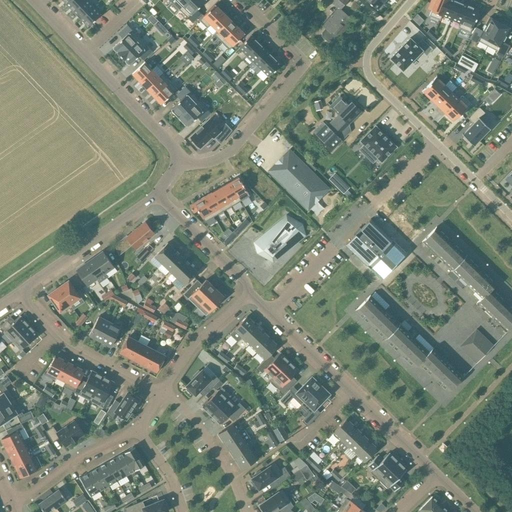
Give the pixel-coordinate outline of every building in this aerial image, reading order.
[(85,0),(70,0),(66,5),(73,12),(85,0)] [(93,7),(86,0),(85,0),(73,12),(80,20),(93,7)] [(169,0),(179,10),(189,0),(169,0)] [(205,0),(189,0),(179,10),(192,23),(201,14),(197,9),(205,0)] [(346,0),(329,0),(337,6),(321,24),(325,28),(322,32),(322,35),(328,40),(331,40),(335,36),(336,37),(352,19),(340,8),(346,0)] [(382,0),(365,0),(377,10),(378,9),(384,2),(382,0)] [(432,0),(429,8),(432,10),(429,16),(440,20),(442,16),(448,0),(432,0)] [(448,0),(442,16),(451,20),(459,2),(454,0),(448,0)] [(459,2),(451,20),(460,23),(461,24),(468,5),(459,2)] [(210,24),(223,12),(215,4),(199,20),(207,28),(211,25),(210,24)] [(460,23),(458,28),(470,33),(476,18),(480,10),(468,5),(461,24),(460,23)] [(93,7),(80,20),(87,27),(101,15),(93,7)] [(230,19),(223,12),(210,24),(211,25),(217,31),(218,32),(230,19)] [(476,28),(470,39),(477,43),(478,41),(487,46),(500,23),(489,17),(482,31),(476,28)] [(237,26),(230,19),(218,32),(217,31),(214,35),(222,42),(237,26)] [(500,23),(487,46),(497,51),(496,53),(503,57),(509,45),(503,42),(510,29),(500,23)] [(121,56),(140,38),(128,25),(118,34),(123,38),(113,48),(121,56)] [(245,34),(237,26),(222,42),(229,50),(245,34)] [(246,55),(259,42),(252,35),(239,48),(246,55)] [(153,51),(140,38),(121,56),(129,65),(139,56),(143,60),(153,51)] [(410,38),(390,58),(403,70),(422,51),(426,55),(432,49),(422,40),(417,45),(410,38)] [(266,49),(259,42),(246,55),(254,62),(266,49)] [(274,56),(266,49),(254,62),(261,69),(274,56)] [(187,51),(181,57),(187,64),(194,58),(187,51)] [(281,64),(274,56),(261,69),(269,77),(281,64)] [(461,57),(457,64),(461,66),(463,67),(466,60),(461,57)] [(139,82),(152,70),(145,62),(132,74),(139,82)] [(159,77),(152,70),(139,82),(146,89),(159,77)] [(162,73),(159,77),(146,89),(154,96),(170,81),(162,73)] [(437,77),(422,92),(423,92),(431,99),(445,85),(437,78),(437,77)] [(223,84),(219,80),(215,84),(219,88),(223,84)] [(8,81),(0,95),(0,98),(7,102),(8,102),(17,85),(16,85),(8,81)] [(177,89),(170,81),(154,96),(158,101),(157,101),(160,104),(161,104),(177,89)] [(445,85),(431,99),(438,107),(452,92),(456,88),(449,81),(445,85)] [(7,102),(7,103),(17,108),(26,90),(17,85),(16,85),(17,85),(8,102),(7,102)] [(179,118),(198,100),(186,86),(176,95),(181,100),(171,109),(179,118)] [(452,92),(438,107),(446,114),(459,99),(452,92)] [(227,104),(235,111),(243,103),(235,95),(227,104)] [(489,105),(494,100),(488,95),(484,99),(489,105)] [(339,114),(327,126),(337,136),(348,124),(349,125),(349,124),(360,112),(361,113),(361,112),(351,102),(348,105),(339,96),(339,97),(331,106),(328,103),(327,103),(339,114)] [(459,99),(446,114),(454,121),(453,122),(454,122),(471,104),(462,96),(459,99)] [(211,113),(198,100),(179,118),(187,127),(197,117),(201,122),(211,113)] [(463,134),(462,134),(474,146),(474,145),(490,129),(479,118),(485,113),(480,108),(469,119),(473,123),(463,134)] [(219,130),(209,120),(191,137),(200,148),(212,136),(213,138),(214,137),(220,143),(231,130),(225,124),(219,130)] [(337,136),(327,126),(323,122),(313,132),(332,150),(341,141),(337,136)] [(364,145),(360,150),(373,163),(377,158),(381,162),(397,147),(375,126),(360,141),(364,145)] [(62,137),(52,156),(60,161),(64,153),(75,159),(81,148),(62,137)] [(37,140),(32,149),(37,152),(42,143),(37,140)] [(304,166),(301,164),(302,163),(289,151),(270,171),(282,183),(283,182),(285,185),(287,188),(290,191),(292,192),(293,194),(296,196),(296,197),(308,209),(328,189),(315,177),(312,174),(311,173),(310,171),(307,169),(304,166)] [(40,153),(30,172),(38,176),(42,169),(53,175),(59,163),(40,153)] [(14,156),(10,164),(15,167),(20,159),(14,156)] [(18,168),(8,187),(16,192),(20,184),(31,190),(37,179),(18,168)] [(328,179),(343,193),(349,187),(334,173),(328,179)] [(239,177),(229,182),(240,201),(250,196),(239,177)] [(240,201),(229,182),(220,187),(232,206),(240,201)] [(0,186),(0,200),(9,205),(15,194),(0,186)] [(232,206),(220,187),(212,192),(223,212),(232,206)] [(223,212),(212,192),(203,198),(214,217),(223,212)] [(214,217),(203,198),(189,205),(193,212),(197,210),(205,222),(214,217)] [(253,242),(257,254),(264,256),(265,255),(269,256),(270,260),(269,260),(269,261),(273,263),(277,260),(275,258),(291,247),(299,242),(306,236),(305,231),(304,231),(302,225),(303,224),(286,215),(283,217),(284,218),(263,234),(253,242)] [(371,219),(345,245),(367,266),(381,279),(406,254),(392,240),(371,219)] [(136,248),(154,233),(145,223),(128,237),(126,235),(120,241),(126,249),(132,244),(136,248)] [(422,242),(437,257),(452,241),(448,237),(446,239),(439,233),(441,231),(437,227),(422,242)] [(451,271),(467,255),(466,255),(462,252),(460,253),(454,247),(456,245),(452,241),(437,257),(451,271)] [(155,257),(150,261),(158,269),(162,264),(175,250),(168,243),(154,256),(155,257)] [(150,253),(145,248),(137,257),(142,262),(150,253)] [(162,264),(158,269),(165,276),(169,271),(183,257),(175,250),(162,264)] [(103,251),(94,258),(104,273),(114,267),(103,251)] [(467,255),(451,271),(451,272),(452,271),(466,285),(481,270),(477,266),(475,268),(469,261),(470,259),(467,256),(467,255)] [(183,257),(169,271),(177,278),(190,265),(183,257)] [(94,258),(85,264),(96,279),(99,283),(107,277),(104,273),(94,258)] [(85,264),(76,270),(87,286),(96,279),(85,264)] [(177,278),(172,283),(179,290),(184,285),(185,286),(198,272),(190,265),(177,278)] [(481,270),(466,285),(480,299),(481,299),(492,288),(492,289),(496,285),(492,280),(490,282),(483,276),(485,274),(481,270)] [(68,280),(58,288),(70,305),(80,297),(68,280)] [(206,280),(202,284),(197,280),(184,294),(197,307),(215,289),(206,280)] [(70,305),(58,288),(48,295),(60,312),(70,305)] [(476,303),(491,318),(506,302),(502,299),(501,300),(494,294),(496,292),(492,289),(492,288),(481,299),(480,299),(476,303)] [(224,297),(215,289),(197,307),(206,316),(224,297)] [(371,325),(385,310),(370,295),(356,311),(360,315),(362,313),(368,319),(367,321),(371,325)] [(506,302),(491,318),(507,332),(511,326),(511,311),(509,308),(510,306),(506,302)] [(164,303),(158,309),(164,314),(170,308),(164,303)] [(400,324),(385,310),(371,325),(375,329),(376,327),(383,334),(381,335),(385,339),(385,340),(401,323),(400,323),(400,324)] [(234,330),(230,334),(238,342),(242,338),(255,324),(247,316),(234,330)] [(15,322),(11,317),(0,327),(13,341),(29,326),(21,317),(15,322)] [(89,335),(100,341),(110,322),(99,317),(89,335)] [(121,328),(110,322),(100,341),(111,346),(121,328)] [(400,354),(415,338),(400,324),(401,324),(401,323),(385,340),(386,340),(389,343),(391,341),(398,348),(396,350),(400,354)] [(255,324),(242,338),(249,345),(263,331),(255,324)] [(37,334),(29,326),(13,341),(21,350),(37,334)] [(493,346),(476,329),(459,347),(477,363),(493,346)] [(173,333),(167,330),(164,336),(169,339),(173,333)] [(263,331),(249,345),(257,352),(270,338),(263,331)] [(129,358),(138,341),(128,336),(120,353),(129,358)] [(270,338),(257,352),(265,360),(270,355),(278,346),(270,338)] [(429,352),(415,338),(400,354),(404,358),(406,356),(413,362),(411,364),(415,368),(420,364),(419,364),(430,352),(429,352)] [(147,346),(138,341),(129,358),(138,363),(147,346)] [(147,367),(156,351),(147,346),(138,363),(147,367)] [(434,378),(448,362),(433,348),(429,352),(430,352),(419,364),(420,364),(423,367),(425,366),(431,372),(430,374),(434,378)] [(156,351),(147,367),(157,372),(165,356),(156,351)] [(265,360),(257,368),(262,373),(265,370),(273,377),(274,378),(289,362),(280,353),(275,359),(270,355),(265,360)] [(47,372),(45,376),(55,381),(57,378),(65,361),(56,356),(47,372)] [(65,361),(57,378),(65,382),(66,382),(75,366),(65,361)] [(273,377),(270,381),(284,394),(297,381),(292,376),(298,370),(289,362),(274,378),(273,377)] [(448,362),(434,378),(438,382),(439,380),(446,386),(444,388),(449,392),(464,377),(448,362)] [(65,382),(63,386),(74,392),(76,387),(80,379),(85,371),(75,366),(66,382),(65,382)] [(188,387),(186,389),(192,395),(194,393),(196,395),(205,385),(210,390),(213,386),(217,383),(220,380),(214,375),(211,379),(202,370),(200,372),(199,371),(193,377),(194,378),(187,386),(188,387)] [(76,387),(74,392),(78,394),(80,395),(90,401),(103,377),(92,371),(86,382),(80,379),(76,387)] [(0,410),(14,401),(5,387),(12,382),(7,377),(0,382),(0,390),(0,391),(3,394),(0,395),(0,410)] [(103,377),(90,401),(101,406),(107,409),(113,396),(107,393),(113,382),(103,377)] [(293,398),(301,405),(320,386),(312,377),(295,395),(290,390),(280,400),(286,406),(293,398)] [(217,383),(213,386),(217,390),(223,383),(220,380),(217,383)] [(329,394),(320,386),(301,405),(309,413),(302,421),(307,426),(317,416),(312,411),(329,394)] [(222,387),(203,406),(211,415),(227,399),(231,396),(222,387)] [(107,412),(105,415),(111,419),(113,416),(116,412),(126,419),(134,406),(136,408),(142,400),(132,393),(130,395),(128,393),(121,404),(115,400),(107,412)] [(67,403),(65,407),(71,410),(76,401),(70,398),(67,403)] [(227,399),(211,415),(220,423),(228,416),(233,421),(245,409),(239,403),(235,407),(227,399)] [(14,401),(0,410),(0,424),(16,414),(18,417),(21,424),(34,418),(31,411),(23,414),(14,401)] [(40,424),(47,421),(43,413),(37,416),(40,424)] [(347,419),(333,432),(341,440),(355,427),(347,419)] [(84,434),(75,421),(57,433),(53,427),(46,431),(53,442),(59,438),(65,447),(71,442),(72,443),(78,439),(78,438),(84,434)] [(234,423),(218,434),(225,443),(240,433),(234,423)] [(281,426),(274,430),(278,438),(286,434),(281,426)] [(339,443),(339,446),(339,448),(341,450),(343,450),(346,450),(348,447),(349,447),(362,434),(355,427),(341,440),(342,441),(339,443)] [(240,433),(225,443),(230,452),(246,441),(250,438),(244,430),(240,433)] [(1,439),(6,449),(23,440),(18,431),(1,439)] [(349,447),(344,452),(352,459),(356,454),(369,441),(362,434),(349,447)] [(273,436),(268,439),(274,448),(278,446),(273,436)] [(28,450),(23,440),(6,449),(11,458),(28,450)] [(246,441),(230,452),(236,460),(252,450),(246,441)] [(369,441),(356,454),(364,462),(377,449),(369,441)] [(443,452),(448,447),(443,443),(439,448),(443,452)] [(125,452),(135,470),(145,465),(135,447),(125,452)] [(32,459),(28,450),(11,458),(16,468),(33,459),(32,459)] [(252,450),(236,460),(242,469),(258,459),(252,450)] [(126,476),(135,470),(125,452),(116,458),(126,476)] [(379,481),(399,460),(393,454),(392,455),(389,453),(383,459),(378,455),(368,465),(373,470),(371,472),(379,481)] [(301,456),(293,460),(297,468),(292,472),(297,480),(303,476),(307,482),(314,478),(301,456)] [(37,457),(32,459),(33,459),(16,468),(21,478),(42,467),(37,457)] [(118,481),(126,476),(116,458),(107,463),(118,481)] [(406,466),(399,460),(379,481),(388,489),(390,487),(395,491),(405,481),(400,476),(406,470),(404,467),(406,466)] [(107,463),(98,468),(109,486),(118,481),(107,463)] [(280,470),(275,463),(261,472),(260,470),(253,475),(254,477),(252,479),(253,480),(251,482),(256,489),(258,487),(259,489),(275,478),(278,484),(290,476),(284,467),(280,470)] [(90,473),(100,491),(109,486),(98,468),(90,473)] [(90,496),(100,491),(90,473),(80,478),(90,496)] [(343,488),(340,492),(345,495),(348,496),(346,498),(351,502),(352,500),(355,496),(350,493),(343,488)] [(67,500),(59,489),(38,504),(44,511),(47,511),(54,507),(56,509),(67,500)] [(265,499),(257,505),(261,511),(272,511),(278,509),(280,511),(288,511),(290,510),(293,506),(282,490),(266,501),(265,499)] [(315,492),(308,497),(311,502),(315,500),(320,496),(315,492)] [(83,494),(73,501),(77,507),(87,500),(83,494)] [(432,496),(419,510),(420,511),(432,511),(440,504),(432,496)] [(346,498),(340,508),(345,511),(366,511),(351,502),(346,498)] [(164,502),(163,500),(141,509),(138,503),(125,508),(126,511),(166,511),(168,511),(167,509),(169,509),(166,501),(164,502)]
